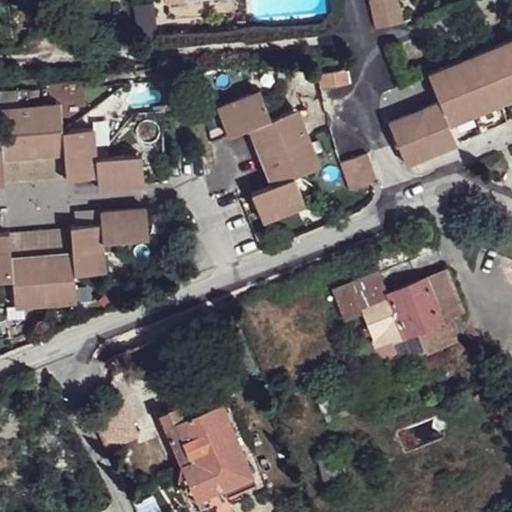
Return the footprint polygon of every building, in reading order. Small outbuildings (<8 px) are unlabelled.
[(368,0),(376,28),(403,21),(398,0),(368,0)] [(511,35),(426,72),(437,98),(449,124),(511,96),(511,35)] [(350,74),(347,62),(322,69),(325,81),(350,74)] [(353,86),(350,74),(325,81),(328,93),(353,86)] [(321,161),(299,109),(270,120),(259,94),(216,112),(228,139),(249,130),(274,184),(252,193),(263,219),(304,202),(293,175),(321,161)] [(389,119),(408,163),(457,142),(449,124),(437,98),(389,119)] [(150,186),(148,158),(101,161),(97,134),(69,135),(66,106),(4,111),(6,138),(0,138),(0,282),(20,282),(24,307),(83,301),(83,277),(110,274),(108,246),(155,241),(151,214),(105,216),(105,223),(76,226),(78,250),(18,255),(14,231),(0,231),(0,192),(11,191),(10,163),(69,157),(73,185),(101,182),(103,191),(150,186)] [(372,158),(368,146),(343,154),(347,166),(372,158)] [(375,168),(372,158),(347,166),(351,176),(375,168)] [(340,319),(361,311),(375,345),(422,327),(427,342),(448,334),(443,319),(463,311),(448,271),(388,292),(380,270),(331,286),(340,319)] [(256,479),(221,399),(194,411),(164,423),(182,465),(179,478),(185,490),(196,499),(224,487),(227,493),(240,487),(256,479)] [(194,411),(190,401),(160,414),(164,423),(194,411)] [(94,421),(109,450),(139,434),(125,405),(94,421)] [(243,494),(240,487),(227,493),(224,487),(196,499),(203,511),(243,494)]
